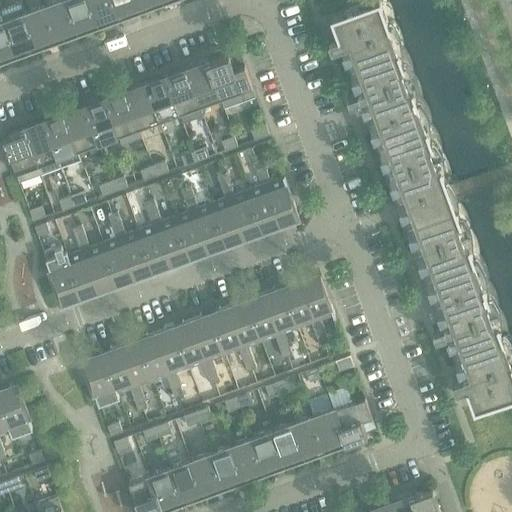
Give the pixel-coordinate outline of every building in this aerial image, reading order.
[(66,0),(59,0),(46,5),(59,40),(79,32),(66,0)] [(66,0),(79,32),(99,25),(90,0),(66,0)] [(90,0),(99,25),(119,18),(112,0),(90,0)] [(112,0),(119,18),(140,10),(135,0),(112,0)] [(161,3),(159,0),(135,0),(140,10),(161,3)] [(329,39),(328,40),(331,47),(332,47),(332,48),(349,42),(353,54),(362,78),(366,87),(349,93),(348,93),(351,101),(351,100),(361,96),(361,97),(362,98),(362,100),(362,101),(362,102),(363,103),(363,104),(363,105),(364,106),(364,107),(364,109),(365,110),(365,111),(366,112),(367,113),(367,114),(368,115),(368,116),(369,117),(370,118),(371,119),(371,120),(377,118),(382,132),(405,196),(409,207),(414,219),(437,283),(442,297),(437,299),(437,300),(437,301),(437,302),(437,304),(437,305),(437,306),(438,307),(438,308),(438,309),(438,311),(439,312),(439,313),(439,314),(440,315),(440,316),(441,317),(441,318),(442,319),(442,321),(443,322),(443,323),(444,324),(434,327),(433,327),(436,335),(437,335),(437,334),(454,328),(457,337),(465,361),(470,373),(453,379),(453,380),(455,388),(456,388),(456,389),(467,385),(475,406),(510,393),(511,391),(511,361),(455,206),(455,204),(451,193),(446,181),(446,180),(380,0),(370,0),(332,14),(339,34),(329,38),(329,39)] [(22,3),(2,10),(3,14),(18,55),(38,47),(26,12),(25,12),(22,3)] [(26,12),(38,47),(59,40),(46,5),(26,12)] [(2,10),(0,11),(0,61),(18,55),(3,14),(2,10)] [(234,69),(229,54),(208,61),(221,98),(225,107),(256,96),(245,65),(234,69)] [(188,69),(201,105),(221,98),(208,61),(188,69)] [(188,69),(167,76),(180,112),(184,122),(204,115),(201,105),(188,69)] [(147,84),(160,120),(180,112),(167,76),(147,84)] [(126,91),(139,127),(160,120),(147,84),(126,91)] [(139,127),(126,91),(106,99),(119,135),(122,144),(142,137),(139,127)] [(119,135),(106,99),(85,106),(98,142),(119,135)] [(98,142),(85,106),(65,114),(78,150),(98,142)] [(65,114),(44,121),(61,167),(82,159),(78,150),(65,114)] [(44,121),(24,129),(41,174),(61,167),(57,157),(44,121)] [(270,134),(266,124),(251,129),(255,139),(270,134)] [(19,182),(41,174),(24,129),(3,136),(19,182)] [(238,145),(234,135),(222,139),(225,150),(238,145)] [(210,156),(206,145),(194,150),(197,160),(210,156)] [(181,154),(185,165),(197,160),(194,150),(181,154)] [(271,180),(263,158),(258,160),(281,225),(299,214),(284,174),(283,174),(284,176),(271,180)] [(169,171),(165,160),(153,164),(157,175),(169,171)] [(262,227),(281,225),(258,160),(253,161),(261,184),(248,189),(262,227)] [(140,169),(144,180),(157,175),(153,164),(140,169)] [(245,238),(262,227),(248,189),(235,194),(227,171),(222,173),(245,238)] [(212,202),(226,240),(245,238),(222,173),(217,175),(225,197),(212,202)] [(128,186),(124,175),(112,179),(116,190),(128,186)] [(99,184),(103,195),(116,190),(112,179),(99,184)] [(185,186),(209,251),(226,240),(212,202),(199,207),(190,184),(185,186)] [(175,215),(189,254),(209,251),(185,186),(181,188),(189,210),(175,215)] [(87,200),(84,190),(71,194),(75,205),(87,200)] [(59,199),(63,209),(75,205),(71,194),(59,199)] [(173,264),(189,254),(175,215),(162,220),(154,198),(149,199),(173,264)] [(153,267),(173,264),(149,199),(144,201),(152,224),(139,228),(153,267)] [(42,205),(29,209),(33,220),(46,215),(42,205)] [(136,277),(153,267),(139,228),(126,233),(118,211),(113,212),(136,277)] [(117,280),(136,277),(113,212),(108,214),(116,237),(103,242),(117,280)] [(50,232),(46,222),(35,226),(38,236),(50,232)] [(77,226),(100,290),(117,280),(103,242),(90,246),(81,224),(77,226)] [(67,251),(65,251),(81,293),(100,290),(77,226),(72,227),(80,250),(68,254),(67,251)] [(44,251),(46,258),(60,296),(81,293),(65,251),(64,252),(62,245),(44,251)] [(335,314),(321,275),(301,277),(324,342),(329,341),(321,318),(334,313),(334,314),(335,314)] [(311,322),(320,344),(324,342),(301,277),(284,288),(298,326),(311,322)] [(293,354),(285,331),(298,326),(284,288),(264,291),(288,355),(293,354)] [(275,335),(283,357),(288,355),(264,291),(248,301),(262,340),(275,335)] [(257,367),(249,344),(262,340),(248,301),(228,304),(252,369),(257,367)] [(239,348),(247,370),(252,369),(228,304),(212,314),(226,353),(239,348)] [(220,380),(212,358),(226,353),(212,314),(192,317),(216,382),(220,380)] [(202,361),(211,384),(216,382),(192,317),(175,327),(189,366),(202,361)] [(184,393),(176,371),(189,366),(175,327),(156,330),(179,395),(184,393)] [(166,374),(175,397),(179,395),(156,330),(139,340),(153,379),(166,374)] [(148,406),(140,384),(153,379),(139,340),(119,343),(143,408),(148,406)] [(130,387),(138,410),(143,408),(119,343),(103,354),(118,396),(119,396),(118,392),(130,387)] [(85,365),(99,403),(118,396),(103,354),(85,365)] [(350,354),(335,360),(339,371),(354,365),(350,354)] [(322,377),(318,366),(306,370),(310,381),(322,377)] [(294,387),(290,376),(278,381),(281,391),(294,387)] [(265,385),(269,396),(281,391),(278,381),(265,385)] [(0,396),(14,434),(33,427),(19,389),(0,391),(0,396)] [(253,402),(249,391),(237,396),(241,406),(253,402)] [(328,393),(309,400),(314,414),(313,415),(326,450),(346,442),(333,407),(328,393)] [(13,434),(14,434),(0,396),(0,452),(2,459),(7,458),(0,438),(0,434),(11,431),(13,434)] [(225,400),(229,411),(241,406),(237,396),(225,400)] [(372,415),(365,396),(333,407),(346,442),(367,435),(367,433),(362,419),(372,415)] [(212,417),(208,406),(196,410),(200,421),(212,417)] [(184,415),(187,426),(200,421),(196,410),(184,415)] [(293,422),(305,457),(326,450),(313,415),(293,422)] [(111,435),(123,431),(119,421),(107,425),(111,435)] [(172,431),(168,421),(156,425),(159,436),(172,431)] [(272,429),(285,465),(305,457),(293,422),(272,429)] [(143,430),(147,440),(159,436),(156,425),(143,430)] [(252,437),(265,472),(285,465),(272,429),(252,437)] [(130,446),(126,436),(114,440),(118,451),(130,446)] [(265,472),(252,437),(232,444),(244,479),(265,472)] [(244,479),(232,444),(211,452),(224,487),(244,479)] [(29,454),(33,464),(44,459),(40,449),(29,454)] [(224,487),(211,452),(191,459),(203,494),(224,487)] [(203,494),(191,459),(170,467),(183,502),(203,494)] [(35,469),(38,480),(51,475),(47,465),(35,469)] [(183,502),(170,467),(150,474),(163,509),(183,502)] [(139,511),(154,511),(163,509),(150,474),(129,482),(139,511)] [(8,491),(21,486),(17,475),(5,480),(8,491)] [(5,480),(0,481),(0,493),(8,491),(5,480)] [(441,511),(433,488),(432,487),(411,495),(417,511),(441,511)] [(63,511),(61,506),(57,495),(36,503),(39,511),(63,511)] [(394,511),(417,511),(411,495),(390,502),(394,511)] [(370,511),(394,511),(390,502),(370,510),(370,511)]
